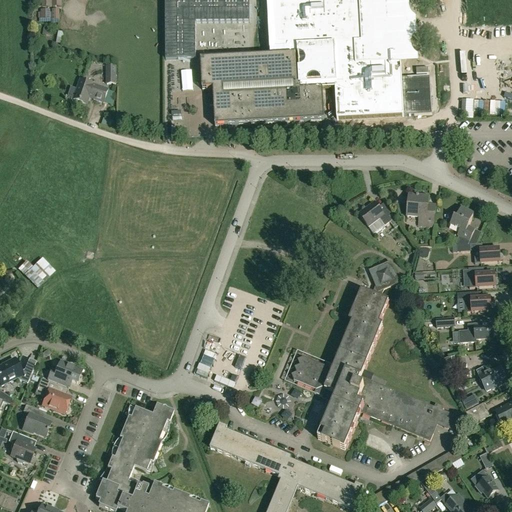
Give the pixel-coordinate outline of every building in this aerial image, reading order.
[(165,0),(166,60),(171,60),(196,60),(196,24),(249,24),(249,1),(248,0),(165,0)] [(214,109),(215,128),(324,122),(322,85),(300,86),(299,57),(298,57),(297,51),(333,49),(337,122),(432,116),(430,78),(401,80),(400,65),(399,65),(400,60),(400,54),(398,49),(398,50),(385,51),(385,46),(399,45),(396,0),(274,0),(271,0),(274,52),(291,51),(291,57),(200,62),(202,92),(213,91),(213,102),(209,102),(209,109),(214,109)] [(50,20),(50,11),(41,11),(41,20),(50,20)] [(117,76),(107,76),(107,86),(117,85),(117,76)] [(93,102),(103,105),(108,92),(80,82),(77,91),(71,89),(68,98),(74,100),(73,101),(87,106),(89,99),(93,101),(93,102)] [(418,228),(433,229),(435,207),(428,206),(428,198),(409,196),(406,219),(419,220),(418,228)] [(358,216),(367,229),(379,220),(385,228),(395,220),(387,210),(381,214),(374,205),(358,216)] [(453,218),(450,227),(460,232),(457,238),(458,238),(454,247),(468,246),(475,231),(468,228),(473,216),(460,210),(456,220),(453,218)] [(480,258),(475,258),(475,266),(499,265),(499,262),(501,262),(502,260),(502,258),(501,256),(499,256),(499,251),(480,252),(480,258)] [(33,267),(27,261),(18,269),(37,289),(54,273),(41,259),(33,267)] [(355,317),(333,369),(326,366),(325,369),(303,360),(297,363),(299,368),(294,370),(296,375),(291,377),(293,383),(315,392),(314,396),(333,404),(317,441),(344,452),(360,415),(429,443),(436,427),(447,431),(453,418),(441,413),(443,410),(435,407),(434,410),(360,380),(382,327),(379,326),(388,304),(380,300),(383,292),(399,286),(390,264),(369,273),(375,289),(372,297),(361,293),(352,316),(355,317)] [(469,291),(476,290),(495,289),(495,287),(497,287),(497,280),(494,280),(494,275),(483,276),(483,270),(468,271),(469,291)] [(457,302),(464,302),(464,315),(471,315),(490,314),(490,311),(492,311),(493,309),(493,307),(492,305),(490,305),(489,299),(479,300),(478,294),(456,296),(457,302)] [(436,330),(454,329),(454,320),(436,322),(436,330)] [(491,328),(483,328),(483,326),(473,327),(474,327),(468,327),(468,334),(459,334),(460,345),(475,344),(475,342),(492,341),(492,339),(493,339),(493,334),(491,334),(491,328)] [(0,368),(0,386),(1,387),(17,380),(18,382),(27,385),(35,364),(28,361),(24,372),(20,373),(14,360),(5,365),(6,365),(0,368)] [(466,371),(465,371),(467,368),(463,367),(464,361),(455,363),(456,366),(450,367),(452,380),(467,378),(466,371)] [(69,364),(67,365),(60,362),(55,373),(51,371),(47,381),(68,389),(70,383),(76,385),(82,371),(75,368),(74,367),(73,365),(72,365),(70,364),(69,364)] [(490,374),(490,373),(484,375),(482,370),(476,373),(485,391),(490,388),(492,392),(507,385),(505,380),(507,379),(504,374),(502,375),(499,370),(490,374)] [(42,407),(44,407),(43,409),(49,411),(50,410),(64,415),(65,414),(66,413),(68,409),(67,407),(70,400),(65,397),(67,391),(41,380),(35,395),(45,399),(42,407)] [(0,393),(0,408),(2,404),(10,407),(12,401),(0,393)] [(475,396),(462,403),(466,411),(479,404),(475,396)] [(489,418),(483,405),(470,412),(476,424),(489,418)] [(495,414),(502,427),(507,424),(508,425),(511,422),(511,407),(511,405),(500,411),(501,411),(495,414)] [(22,431),(32,435),(33,434),(44,439),(51,424),(43,421),(45,415),(25,406),(23,413),(29,415),(22,431)] [(172,493),(171,496),(160,492),(161,489),(160,489),(153,486),(147,500),(143,499),(147,490),(141,487),(140,490),(127,484),(133,469),(145,474),(149,464),(152,465),(153,465),(152,464),(160,445),(161,445),(161,444),(158,443),(166,424),(169,425),(169,424),(173,414),(155,407),(151,417),(134,410),(130,420),(127,418),(126,419),(127,419),(119,439),(118,439),(118,440),(121,441),(114,460),(110,459),(111,460),(106,470),(110,472),(105,484),(101,483),(94,500),(100,502),(98,507),(108,511),(115,511),(116,511),(119,511),(205,511),(207,508),(199,505),(200,504),(199,504),(198,507),(187,503),(188,500),(188,499),(187,500),(172,494),(173,493),(172,493)] [(287,461),(224,435),(226,430),(219,427),(209,450),(280,478),(279,481),(282,482),(269,511),(286,511),(296,488),(353,511),(354,511),(364,489),(356,486),(354,491),(286,463),(287,461)] [(8,443),(11,445),(10,449),(11,451),(12,452),(10,457),(17,459),(16,461),(17,464),(20,465),(22,464),(23,462),(29,464),(34,450),(27,447),(26,445),(28,440),(12,433),(8,443)] [(455,450),(370,500),(376,510),(461,460),(455,450)] [(486,471),(493,468),(486,455),(479,459),(486,471)] [(488,500),(489,499),(491,500),(494,498),(494,496),(499,492),(494,485),(495,484),(490,478),(488,479),(483,472),(471,482),(476,488),(476,489),(481,495),(483,494),(488,500)] [(436,493),(426,481),(421,484),(431,497),(436,493)] [(430,511),(436,507),(427,495),(422,499),(424,501),(418,507),(420,510),(421,511),(430,511)] [(469,511),(462,504),(464,503),(458,496),(452,501),(446,495),(440,500),(450,511),(469,511)]
